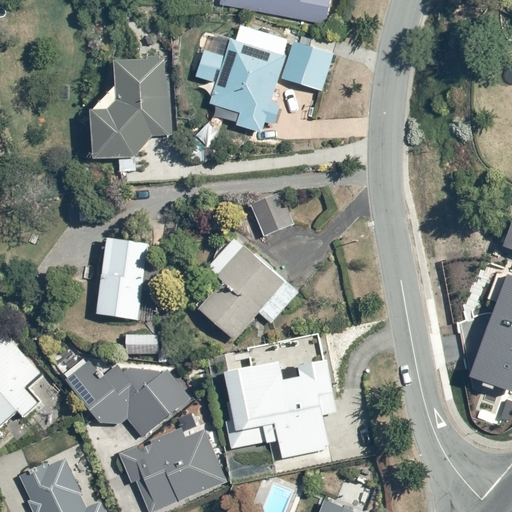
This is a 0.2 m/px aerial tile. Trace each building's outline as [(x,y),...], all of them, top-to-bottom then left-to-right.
[(219,0),(218,5),(329,23),(332,0),(219,0)] [(223,55),(202,49),(194,76),(213,82),(206,103),(240,113),(236,126),(261,134),(265,122),(276,125),(282,105),(268,101),(287,37),(240,23),(236,37),(229,35),(223,55)] [(335,53),(295,41),(284,78),(323,90),(335,53)] [(114,84),(90,110),(93,159),(135,157),(146,137),(170,136),(165,57),(114,60),(114,84)] [(285,190),(252,204),(267,238),(300,223),(285,190)] [(511,214),(500,246),(511,250),(511,214)] [(301,293),(232,235),(204,268),(216,278),(195,304),(236,338),(258,312),(274,325),(301,293)] [(151,241),(107,236),(98,315),(142,320),(151,241)] [(157,334),(126,334),(126,353),(157,353),(157,334)] [(0,436),(1,435),(0,434),(0,427),(17,411),(24,419),(43,400),(31,388),(46,374),(13,340),(8,346),(0,338),(0,436)] [(280,360),(254,364),(252,353),(222,357),(233,421),(227,422),(231,449),(277,442),(280,457),(317,452),(319,464),(332,462),(324,413),(335,412),(326,357),(297,362),(299,375),(283,378),(280,360)] [(93,356),(66,378),(99,423),(127,421),(140,437),(189,398),(159,359),(142,372),(131,357),(108,375),(93,356)] [(180,427),(120,455),(146,511),(163,511),(231,480),(206,427),(185,437),(180,427)] [(35,511),(107,511),(101,500),(89,506),(66,458),(20,481),(35,511)] [(318,511),(362,511),(324,498),(318,511)]
